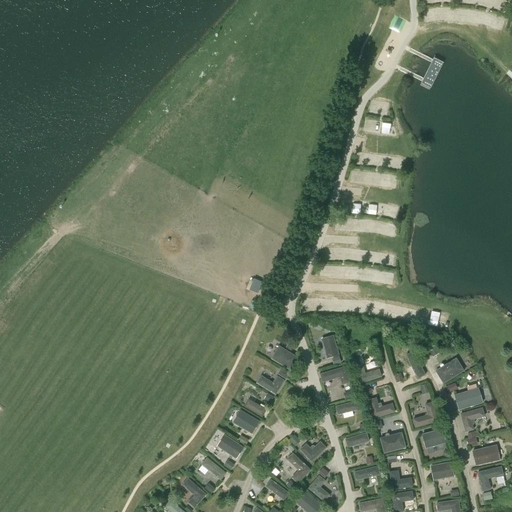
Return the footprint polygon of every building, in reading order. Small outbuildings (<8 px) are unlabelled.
[(435,23),(436,9),(428,8),(428,23),(435,23)] [(445,23),(454,24),(455,8),(445,8),(445,23)] [(466,20),(477,21),(477,10),(467,9),(466,20)] [(485,29),(496,32),(501,18),(490,14),(485,29)] [(433,58),(421,82),(430,86),(442,63),(433,58)] [(376,110),(384,111),(387,99),(379,97),(376,110)] [(376,131),(378,121),(368,119),(366,128),(376,131)] [(363,163),(374,164),(375,155),(365,153),(363,163)] [(387,166),(398,167),(399,157),(389,156),(387,166)] [(370,180),(370,170),(359,170),(358,180),(370,180)] [(380,181),(388,184),(391,174),(383,172),(380,181)] [(387,207),(386,216),(398,217),(399,209),(387,207)] [(369,230),(369,219),(359,219),(358,229),(369,230)] [(383,222),(381,233),(393,234),(394,223),(383,222)] [(332,244),(332,259),(341,260),(342,244),(332,244)] [(352,282),(355,271),(345,270),(343,280),(352,282)] [(377,270),(376,282),(384,283),(385,271),(377,270)] [(315,296),(315,306),(325,306),(325,296),(315,296)] [(356,302),(356,312),(369,312),(369,303),(356,302)] [(380,314),(392,316),(394,307),(382,304),(380,314)] [(406,319),(415,321),(418,307),(409,305),(406,319)] [(334,356),(334,357),(333,358),(335,365),(345,362),(343,355),(339,356),(339,355),(333,335),(320,339),(326,358),(334,356)] [(271,359),(291,370),(299,357),(279,345),(271,359)] [(419,382),(427,379),(418,353),(404,358),(407,365),(411,363),(419,382)] [(444,365),(443,364),(441,364),(440,365),(440,366),(440,367),(435,371),(443,384),(464,370),(456,357),(444,365)] [(341,385),(350,382),(346,366),(319,374),(322,383),(337,378),(337,379),(339,380),(340,380),(341,385)] [(380,377),(378,370),(364,374),(361,367),(354,369),(359,384),(380,377)] [(285,380),(277,375),(272,382),(261,375),(256,383),(276,395),(285,380)] [(457,383),(447,388),(450,393),(460,388),(457,383)] [(458,409),(481,402),(477,389),(453,396),(458,409)] [(272,402),(275,396),(268,393),(265,400),(272,402)] [(376,397),(367,400),(373,418),(395,412),(392,403),(379,407),(376,397)] [(260,406),(249,400),(245,407),(262,417),(266,410),(263,408),(264,406),(261,404),(260,406)] [(357,401),(336,406),(338,415),(359,409),(357,401)] [(425,406),(424,407),(425,409),(426,409),(427,412),(426,413),(425,414),(425,415),(412,419),(413,421),(412,421),(413,426),(414,426),(415,428),(439,421),(433,401),(424,404),(425,406)] [(464,432),(472,430),(469,420),(483,416),(481,408),(459,414),(464,432)] [(259,421),(240,410),(232,423),(252,434),(259,421)] [(446,443),(442,428),(421,434),(425,448),(439,445),(439,447),(440,447),(443,446),(444,445),(443,444),(446,443)] [(478,431),(468,432),(470,445),(480,444),(478,431)] [(406,447),(401,432),(379,438),(384,453),(406,447)] [(364,443),(369,442),(366,433),(344,439),(347,448),(360,444),(361,446),(362,446),(364,446),(364,445),(364,443)] [(244,447),(224,434),(217,446),(229,455),(229,456),(229,457),(230,458),(232,458),(232,457),(236,459),(244,447)] [(327,448),(320,441),(315,446),(314,445),(312,445),(310,447),(306,443),(299,450),(311,462),(327,448)] [(475,465),(498,460),(495,446),(471,451),(475,465)] [(309,471),(292,454),(286,460),(298,471),(291,478),(297,484),(309,471)] [(397,456),(389,457),(391,470),(399,469),(397,456)] [(206,458),(201,464),(220,480),(226,473),(206,458)] [(433,480),(454,476),(451,461),(430,465),(433,480)] [(377,466),(354,472),(356,481),(379,475),(377,466)] [(491,490),(488,479),(504,475),(501,466),(477,472),(482,492),(491,490)] [(392,490),(413,486),(411,477),(400,479),(398,470),(389,471),(392,490)] [(319,488),(324,482),(318,476),(308,489),(323,502),(328,495),(319,488)] [(207,495),(188,478),(181,485),(193,495),(187,503),(194,509),(207,495)] [(283,500),(289,492),(271,478),(265,486),(283,500)] [(210,482),(206,489),(214,493),(218,486),(210,482)] [(445,490),(445,497),(460,495),(459,489),(445,490)] [(316,511),(322,506),(304,491),(294,503),(304,511),(316,511)] [(393,511),(401,511),(403,511),(402,501),(413,500),(412,491),(391,494),(393,511)] [(486,500),(494,499),(493,491),(485,492),(486,500)] [(385,511),(383,498),(358,503),(359,511),(361,511),(376,509),(376,511),(385,511)] [(451,511),(460,511),(459,499),(436,502),(437,511),(451,510),(451,511)] [(164,507),(169,511),(182,511),(170,501),(164,507)]
